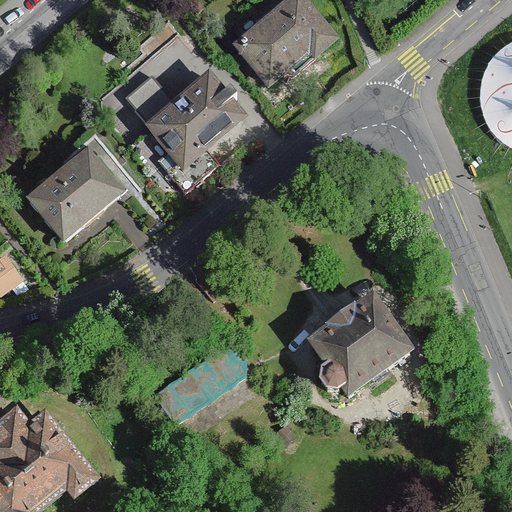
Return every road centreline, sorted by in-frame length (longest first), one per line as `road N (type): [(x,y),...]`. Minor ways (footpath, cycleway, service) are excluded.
road 1 (residential): [(0,335),(73,315),(145,278),(384,94)]
road 2 (unclassified): [(384,94),(434,185),(511,382)]
road 3 (residential): [(495,0),(384,94)]
